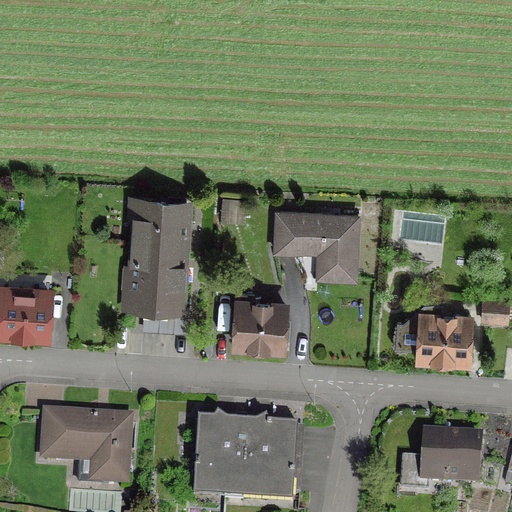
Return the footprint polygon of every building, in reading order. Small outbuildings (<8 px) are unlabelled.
[(241,201),(221,199),(220,219),(239,220),(241,201)] [(132,242),(182,245),(185,205),(140,202),(139,220),(133,224),(132,242)] [(356,216),(274,212),(272,251),(322,253),(321,278),(353,280),(356,216)] [(132,242),(128,304),(178,307),(182,245),(132,242)] [(0,291),(0,334),(44,338),(47,295),(0,291)] [(235,294),(235,304),(232,346),(280,349),(283,307),(250,305),(251,295),(235,294)] [(505,322),(506,301),(480,300),(479,320),(505,322)] [(213,330),(227,331),(228,303),(215,303),(213,330)] [(417,358),(464,361),(467,319),(434,317),(434,306),(421,305),(420,308),(401,325),(397,325),(395,347),(417,348),(417,358)] [(94,416),(43,412),(40,457),(99,460),(98,480),(123,481),(127,418),(104,416),(103,421),(94,420),(94,416)] [(260,498),(261,490),(291,492),(295,425),(195,418),(191,485),(221,488),(221,495),(222,495),(222,497),(240,499),(240,497),(260,498)] [(475,481),(477,438),(422,434),(421,459),(402,458),(400,488),(425,490),(426,477),(475,481)] [(511,484),(511,445),(503,483),(511,484)]
